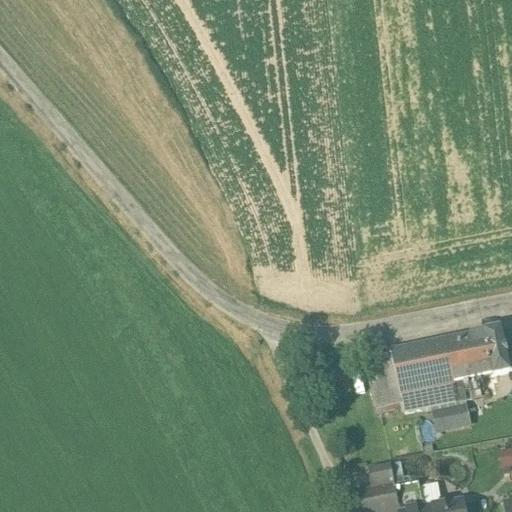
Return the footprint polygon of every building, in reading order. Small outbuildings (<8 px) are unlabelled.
[(501,323),(394,345),(404,391),(510,370),(501,323)] [(391,354),(379,357),(383,378),(395,375),(391,354)] [(465,409),(436,415),(439,432),(468,427),(465,409)] [(511,471),(511,449),(502,450),(503,472),(511,471)] [(464,511),(462,502),(410,511),(464,511)]
